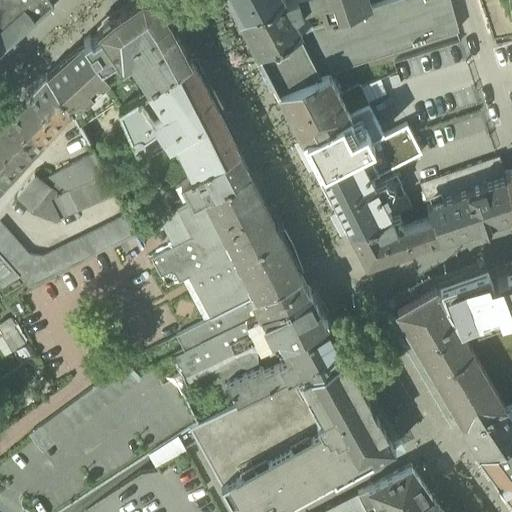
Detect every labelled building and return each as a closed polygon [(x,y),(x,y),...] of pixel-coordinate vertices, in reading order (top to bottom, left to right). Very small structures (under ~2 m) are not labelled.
[(0,0),(0,51),(53,3),(51,0),(0,0)] [(84,40),(86,42),(89,48),(60,68),(57,68),(48,76),(63,95),(71,109),(79,124),(84,120),(84,119),(115,99),(119,105),(191,57),(191,56),(184,46),(186,46),(184,42),(177,33),(178,32),(177,29),(171,18),(170,16),(158,0),(131,0),(112,13),(98,26),(102,32),(92,38),(91,36),(84,40)] [(232,0),(240,14),(282,0),(232,0)] [(258,50),(308,26),(324,21),(324,22),(343,16),(370,6),(370,5),(367,0),(282,0),(240,14),(258,50)] [(277,87),(278,88),(302,78),(328,70),(328,71),(459,28),(450,0),(385,0),(370,5),(370,6),(343,16),(324,22),(324,21),(308,26),(258,50),(259,52),(277,87)] [(511,0),(482,0),(493,34),(511,30),(511,0)] [(46,74),(48,76),(57,68),(60,68),(89,48),(86,42),(66,54),(67,56),(60,61),(60,62),(46,74)] [(270,90),(277,87),(259,52),(252,55),(270,90)] [(156,123),(166,138),(219,109),(213,97),(215,96),(193,56),(191,57),(119,105),(135,143),(140,141),(139,140),(141,140),(143,138),(144,136),(144,134),(143,132),(156,123)] [(302,135),(350,112),(340,94),(328,71),(328,70),(302,78),(278,88),(302,135)] [(0,178),(4,182),(71,109),(63,95),(48,76),(46,74),(0,124),(0,178)] [(359,84),(340,94),(350,112),(368,102),(359,84)] [(361,85),(359,84),(368,102),(370,101),(361,85)] [(384,134),(368,102),(350,112),(302,135),(319,169),(359,148),(360,147),(360,146),(373,139),(384,134)] [(176,138),(183,152),(228,129),(219,109),(166,138),(169,142),(176,138)] [(374,141),(360,147),(359,148),(361,153),(373,176),(422,151),(407,122),(384,134),(373,139),(374,141)] [(183,152),(192,173),(237,148),(228,129),(183,152)] [(140,141),(135,143),(142,159),(153,154),(146,138),(140,141)] [(192,200),(205,193),(248,169),(237,148),(192,173),(181,179),(192,200)] [(361,153),(359,148),(319,169),(351,231),(375,222),(392,213),(376,182),(373,176),(361,153)] [(52,186),(61,192),(106,173),(94,151),(42,178),(52,186)] [(420,181),(427,200),(506,173),(504,169),(499,154),(420,181)] [(205,193),(238,257),(281,233),(280,231),(248,169),(205,193)] [(376,182),(392,213),(412,206),(400,183),(401,182),(396,172),(376,182)] [(32,209),(52,186),(42,178),(35,173),(16,195),(32,209)] [(50,200),(58,218),(117,193),(106,173),(61,192),(51,197),(50,200)] [(439,236),(474,224),(474,223),(478,216),(494,210),(501,214),(501,215),(511,210),(511,205),(506,175),(506,173),(427,200),(432,216),(439,236)] [(51,197),(61,192),(52,186),(32,209),(31,211),(57,221),(58,218),(50,200),(51,197)] [(191,279),(192,278),(238,257),(205,193),(192,200),(184,204),(178,207),(168,213),(168,215),(160,220),(174,245),(151,257),(163,279),(168,276),(173,278),(176,283),(189,276),(191,279)] [(165,208),(168,213),(178,207),(184,204),(181,199),(165,208)] [(490,218),(501,215),(501,214),(494,210),(478,216),(474,223),(474,224),(482,221),(490,218)] [(367,261),(439,236),(432,216),(405,225),(404,223),(397,225),(392,213),(375,222),(351,231),(367,261)] [(0,253),(20,276),(30,287),(88,257),(138,232),(128,214),(43,257),(29,254),(0,223),(0,253)] [(238,257),(243,268),(275,251),(290,249),(281,233),(238,257)] [(301,271),(290,249),(275,251),(243,268),(257,294),(301,271)] [(0,286),(1,288),(20,276),(0,253),(0,286)] [(511,255),(487,265),(483,255),(429,274),(436,284),(436,285),(488,266),(492,279),(497,277),(497,275),(507,271),(511,269),(511,255)] [(192,278),(199,291),(243,268),(238,257),(192,278)] [(460,325),(510,307),(511,311),(511,310),(511,269),(507,271),(497,275),(497,277),(492,279),(488,266),(436,285),(460,325)] [(257,294),(243,268),(199,291),(198,292),(211,317),(257,294)] [(200,342),(246,319),(261,312),(309,288),(308,285),(301,271),(257,294),(211,317),(177,335),(184,350),(200,342)] [(449,426),(463,419),(458,417),(399,318),(394,308),(397,306),(406,301),(436,284),(429,274),(428,272),(376,302),(449,426)] [(436,284),(406,301),(408,305),(406,313),(399,318),(458,417),(463,419),(464,420),(506,402),(460,325),(436,285),(436,284)] [(275,341),(276,341),(324,317),(318,304),(309,288),(261,312),(268,326),(275,341)] [(394,308),(399,318),(406,313),(408,305),(406,301),(397,306),(394,308)] [(511,310),(511,311),(510,307),(460,325),(506,402),(511,399),(511,310)] [(253,333),(268,326),(261,312),(246,319),(253,333)] [(12,314),(0,321),(0,324),(5,333),(0,335),(0,339),(7,352),(27,341),(12,314)] [(326,321),(324,317),(276,341),(278,345),(285,341),(326,321)] [(172,356),(183,378),(257,342),(259,346),(264,347),(276,341),(275,341),(268,326),(253,333),(246,319),(200,342),(184,350),(172,356)] [(288,380),(301,373),(304,372),(305,374),(344,354),(335,336),(329,325),(326,321),(285,341),(288,347),(293,358),(264,372),(262,367),(227,383),(237,404),(288,380)] [(278,345),(276,341),(264,347),(259,346),(257,342),(183,378),(187,385),(201,377),(237,357),(250,352),(258,352),(274,353),(288,347),(285,341),(278,345)] [(250,352),(237,357),(241,365),(247,366),(259,361),(258,352),(250,352)] [(395,447),(344,353),(344,354),(305,374),(304,372),(301,373),(324,416),(317,420),(322,429),(222,484),(236,511),(273,511),(288,504),(334,478),(335,481),(395,447)] [(210,383),(241,365),(237,357),(201,377),(204,383),(210,383)] [(30,434),(43,452),(142,378),(138,374),(127,363),(124,364),(30,434)] [(190,427),(222,484),(322,429),(317,420),(324,416),(301,373),(288,380),(237,404),(238,404),(190,427)] [(464,420),(478,452),(511,439),(511,399),(506,402),(464,420)] [(178,434),(148,454),(155,467),(186,449),(178,434)] [(511,439),(478,452),(511,497),(511,439)] [(369,511),(406,511),(432,495),(411,465),(358,492),(366,507),(368,511),(369,511)] [(369,511),(368,511),(366,507),(358,492),(318,511),(369,511)] [(444,511),(432,495),(406,511),(444,511)]
